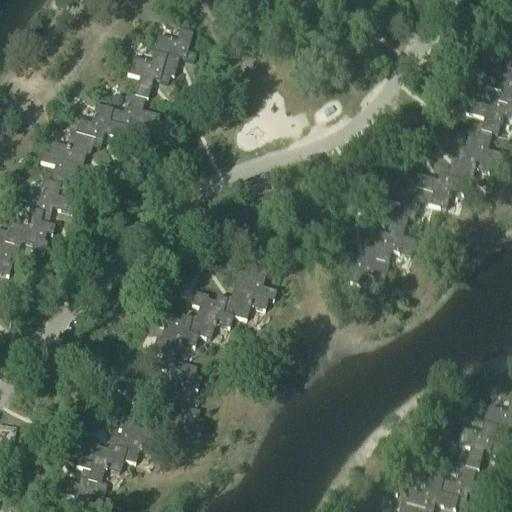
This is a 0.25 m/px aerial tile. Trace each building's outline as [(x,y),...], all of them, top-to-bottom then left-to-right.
[(249,0),(247,15),(264,18),(264,14),(279,17),(280,12),(291,14),(291,9),(305,11),(306,7),(326,11),(325,16),(342,20),(345,6),(342,6),(343,0),(249,0)] [(0,282),(7,284),(11,271),(8,270),(12,255),(19,257),(21,249),(31,252),(29,260),(42,264),(46,250),(42,249),(44,242),(50,243),(53,232),(47,231),(51,215),(70,220),(74,208),(56,203),(58,193),(64,194),(67,184),(72,185),(75,174),(80,176),(84,159),(90,160),(94,145),(101,147),(102,141),(122,146),(122,144),(132,146),(136,130),(155,134),(158,122),(140,117),(143,105),(146,106),(151,86),(165,90),(167,82),(173,84),(178,65),(184,66),(191,38),(179,35),(176,47),(156,42),(149,69),(130,64),(125,82),(137,85),(133,102),(126,100),(121,118),(94,111),(89,130),(77,126),(74,139),(69,138),(66,153),(50,149),(47,160),(41,159),(39,169),(53,172),(49,188),(42,186),(37,204),(28,202),(24,216),(27,217),(24,230),(9,226),(6,238),(0,236),(0,282)] [(347,260),(345,269),(353,271),(349,290),(362,293),(365,281),(385,285),(391,257),(410,262),(414,246),(402,244),(406,226),(414,227),(418,209),(446,215),(451,195),(462,198),(464,185),(471,187),(474,175),(489,179),(492,167),(498,168),(500,158),(488,155),(491,139),(498,140),(502,122),(511,124),(511,111),(511,106),(511,75),(508,75),(510,67),(497,64),(494,75),(496,76),(494,85),(488,84),(485,94),(492,96),(488,111),(468,106),(465,120),(483,124),(481,133),(475,132),(473,142),(467,141),(464,153),(459,152),(455,167),(450,166),(448,173),(441,172),(437,187),(417,182),(416,184),(408,183),(405,197),(385,192),(382,206),(399,210),(396,222),(393,222),(389,241),(374,237),(372,245),(367,244),(363,263),(347,260)] [(57,486),(54,499),(71,504),(69,511),(86,511),(89,502),(99,504),(102,494),(100,493),(104,476),(118,480),(121,467),(134,470),(138,456),(153,460),(157,446),(180,451),(183,436),(199,440),(202,427),(195,426),(198,417),(176,411),(180,394),(195,398),(199,384),(193,383),(195,375),(174,369),(178,351),(194,355),(197,343),(210,346),(213,331),(228,335),(231,323),(245,326),(249,312),(268,317),(269,311),(265,310),(266,304),(272,305),(275,295),(262,292),(265,276),(249,272),(247,280),(241,279),(238,291),(232,290),(228,306),(214,303),(213,309),(205,307),(206,303),(193,299),(190,313),(197,314),(194,326),(179,323),(178,328),(171,326),(171,323),(158,320),(155,333),(162,335),(159,349),(154,347),(150,361),(160,364),(157,376),(164,377),(161,392),(156,390),(153,403),(164,405),(160,418),(167,420),(163,437),(151,435),(150,440),(131,435),(133,427),(119,424),(116,438),(119,438),(117,445),(113,444),(110,458),(96,454),(98,447),(86,444),(83,458),(84,458),(82,466),(76,464),(74,475),(81,476),(77,491),(57,486)] [(434,511),(435,511),(439,511),(463,511),(467,500),(487,505),(490,491),(472,487),(475,475),(478,476),(483,456),(490,457),(491,450),(505,453),(509,433),(511,434),(511,405),(509,404),(506,417),(487,412),(480,439),(461,434),(457,451),(469,454),(465,471),(458,470),(453,488),(426,481),(421,500),(409,497),(406,509),(401,508),(399,511),(434,511)]
